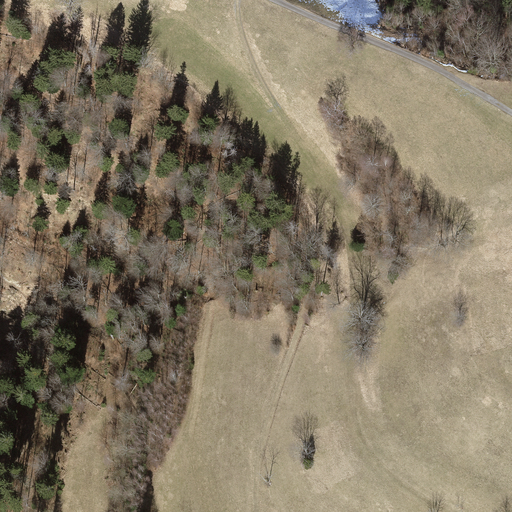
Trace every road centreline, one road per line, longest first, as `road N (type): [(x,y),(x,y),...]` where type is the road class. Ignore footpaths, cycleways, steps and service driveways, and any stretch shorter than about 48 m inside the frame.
road 1 (track): [(238,0),(254,70),(316,170),(322,228),(317,270),(264,433),(256,511)]
road 2 (track): [(511,114),(383,45),(272,0)]
